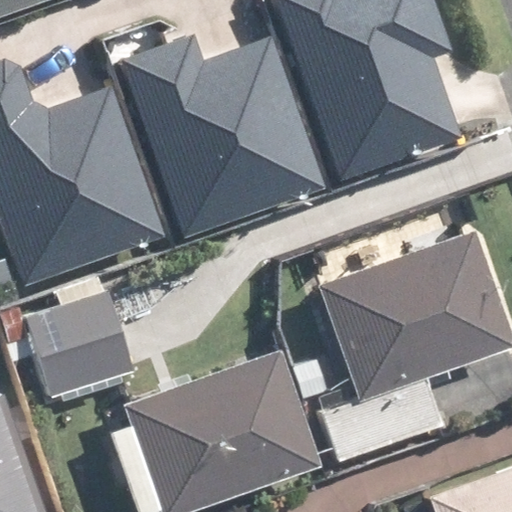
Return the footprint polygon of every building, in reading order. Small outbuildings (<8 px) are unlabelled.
[(0,0),(0,9),(26,0),(0,0)] [(341,115),(406,91),(381,21),(391,19),(384,0),(267,0),(260,3),(271,33),(168,69),(202,165),(310,127),(313,138),(346,127),(341,115)] [(0,152),(0,211),(26,284),(104,258),(59,133),(0,152)] [(354,398),(322,411),(339,459),(437,423),(419,374),(510,342),(471,230),(314,285),(354,398)] [(104,287),(22,315),(46,394),(130,369),(104,287)] [(276,348),(120,401),(158,511),(172,511),(315,464),(276,348)] [(313,359),(288,367),(298,397),(322,389),(313,359)] [(0,511),(36,511),(0,404),(0,511)] [(511,511),(511,463),(427,494),(432,511),(511,511)]
